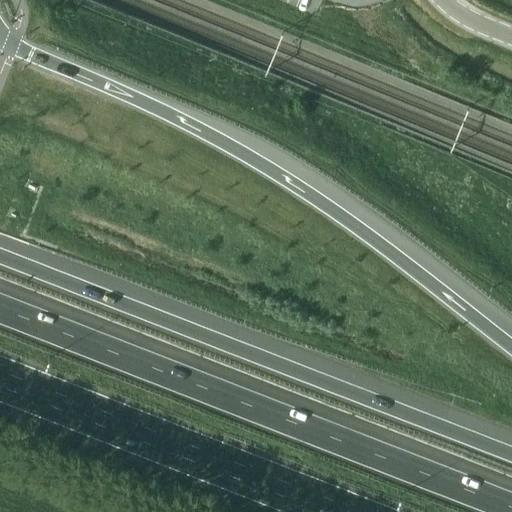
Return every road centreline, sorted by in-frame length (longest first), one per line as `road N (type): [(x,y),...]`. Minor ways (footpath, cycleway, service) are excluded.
road 1 (motorway): [(511,339),(262,166),(0,40)]
road 2 (motorway): [(511,510),(0,309)]
road 3 (motorway): [(511,455),(0,255)]
road 4 (motorway): [(0,380),(341,511)]
